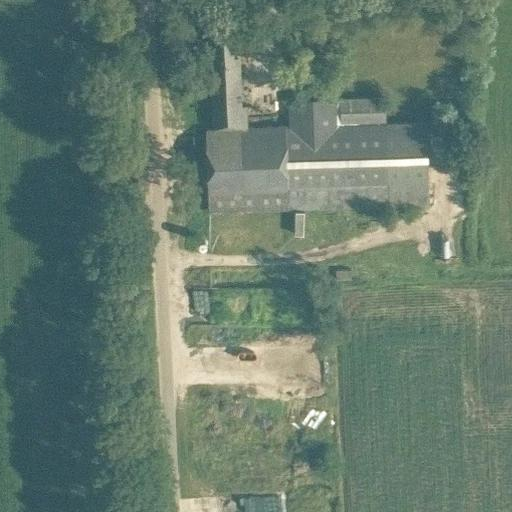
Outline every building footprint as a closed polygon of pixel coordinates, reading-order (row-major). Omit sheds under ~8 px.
[(210,37),(238,36),(259,35),(258,15),(237,16),(237,15),(209,16),(210,37)] [(210,37),(211,70),(239,70),(238,36),(210,37)] [(286,58),(287,80),(301,80),(301,58),(286,58)] [(211,70),(214,127),(246,126),(245,103),(241,103),(239,70),(211,70)] [(290,126),(285,126),(288,206),(288,207),(427,203),(424,121),(384,122),(383,96),(335,98),(335,95),(289,97),(290,126)] [(246,126),(214,127),(205,127),(209,209),(288,206),(285,126),(285,124),(246,126)] [(336,277),(350,278),(350,267),(335,267),(336,277)] [(279,381),(281,349),(240,348),(238,379),(279,381)]
